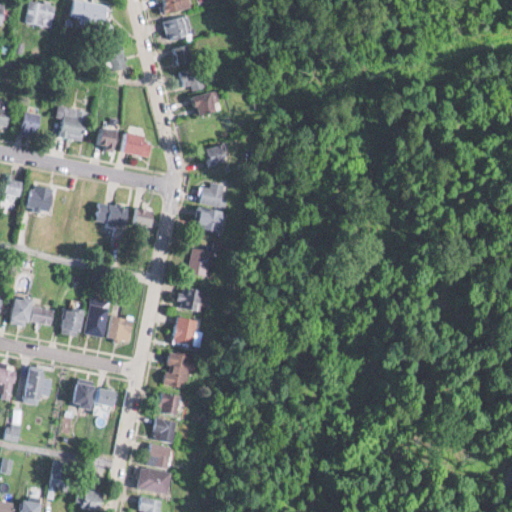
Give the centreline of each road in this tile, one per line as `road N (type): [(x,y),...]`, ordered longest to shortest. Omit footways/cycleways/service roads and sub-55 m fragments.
road 1 (residential): [(131,0),(171,183),(108,511)]
road 2 (residential): [(0,151),(171,183)]
road 3 (residential): [(0,341),(135,367)]
